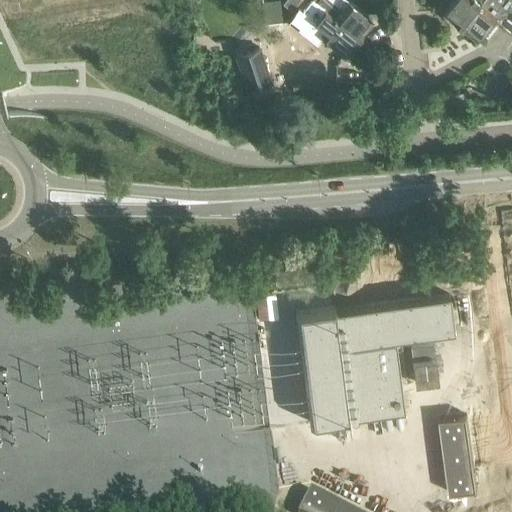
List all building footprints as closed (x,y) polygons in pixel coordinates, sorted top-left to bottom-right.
[(303,0),(317,0),(360,35),(373,18),(349,0),(346,0),(342,6),(334,0),(288,0),(283,7),(293,14),(299,5),(303,0)] [(317,0),(303,0),(299,5),(307,11),(326,26),(322,31),(334,40),(334,41),(335,42),(336,41),(347,50),(360,35),(317,0)] [(452,0),(444,10),(461,24),(480,0),(452,0)] [(511,0),(480,0),(461,24),(476,36),(494,14),(511,28),(511,0)] [(238,51),(250,87),(273,80),(261,43),(238,51)] [(465,93),(448,98),(451,106),(468,101),(465,93)] [(296,310),(310,422),(350,417),(350,416),(406,409),(396,338),(455,330),(451,294),(336,308),(336,305),(296,310)]
